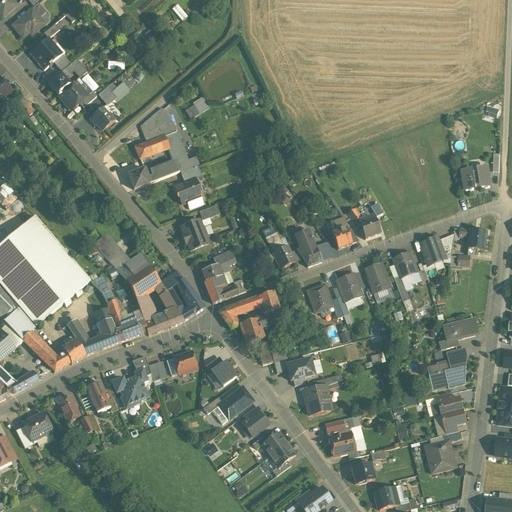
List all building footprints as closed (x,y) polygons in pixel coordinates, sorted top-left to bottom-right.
[(0,0),(0,16),(2,19),(17,7),(12,1),(12,0),(0,0)] [(40,0),(35,0),(30,4),(35,10),(43,2),(40,0)] [(67,14),(72,21),(87,11),(82,4),(67,14)] [(46,25),(33,10),(12,28),(23,40),(29,35),(31,38),(46,25)] [(55,26),(44,35),(48,40),(49,41),(59,32),(55,26)] [(49,41),(48,40),(29,56),(44,73),(48,69),(49,69),(52,67),(51,66),(53,65),(62,57),(49,41)] [(62,57),(53,65),(60,74),(70,66),(62,57)] [(76,61),(60,75),(70,87),(75,83),(86,73),(76,61)] [(70,87),(60,75),(48,85),(58,97),(70,87)] [(0,105),(1,105),(1,101),(9,94),(5,89),(5,88),(0,81),(0,105)] [(70,87),(58,97),(71,112),(79,105),(87,98),(87,97),(75,83),(70,87)] [(116,90),(111,94),(116,99),(127,90),(122,84),(116,90)] [(111,85),(98,97),(102,102),(111,94),(116,90),(111,85)] [(92,93),(87,97),(87,98),(79,105),(83,110),(96,98),(92,93)] [(111,94),(102,102),(106,107),(116,99),(111,94)] [(202,114),(211,108),(204,98),(195,103),(202,114)] [(197,106),(187,111),(191,120),(201,115),(197,106)] [(486,117),(496,121),(499,112),(489,109),(486,117)] [(167,113),(160,110),(140,128),(147,145),(164,138),(164,139),(176,134),(167,113)] [(107,117),(101,111),(91,120),(102,133),(115,122),(108,115),(107,117)] [(140,128),(129,137),(134,149),(147,145),(140,128)] [(188,166),(176,134),(164,139),(169,150),(174,164),(178,174),(190,170),(188,166)] [(147,145),(134,149),(139,162),(169,150),(164,139),(164,138),(147,145)] [(174,164),(150,174),(152,180),(154,184),(178,174),(174,164)] [(197,168),(180,175),(184,185),(185,185),(195,181),(201,178),(197,168)] [(472,172),(462,174),(465,193),(475,191),(475,189),(481,188),(481,190),(491,189),(488,170),(478,171),(479,174),(473,175),(472,172)] [(143,171),(127,177),(133,192),(149,186),(148,182),(143,171)] [(185,185),(173,190),(176,199),(177,199),(180,207),(200,199),(201,199),(197,190),(199,189),(195,181),(185,185)] [(0,204),(15,194),(9,185),(0,190),(0,204)] [(97,188),(91,193),(95,198),(101,192),(97,188)] [(200,199),(186,205),(188,212),(203,206),(200,199)] [(376,205),(370,209),(376,219),(382,216),(376,205)] [(216,208),(199,214),(203,223),(219,216),(216,208)] [(362,224),(354,211),(347,215),(350,220),(357,230),(360,228),(358,225),(362,224)] [(34,218),(0,247),(0,287),(36,329),(90,283),(34,218)] [(362,224),(358,225),(360,228),(365,241),(380,235),(374,219),(362,224)] [(357,230),(350,220),(345,223),(349,228),(352,233),(357,230)] [(199,223),(181,230),(184,237),(182,237),(186,246),(187,246),(190,253),(208,246),(205,239),(207,239),(203,229),(201,230),(199,223)] [(333,223),(326,225),(330,236),(331,236),(331,235),(337,233),(335,229),(333,223)] [(352,233),(349,228),(346,230),(351,246),(359,243),(352,233)] [(337,233),(331,235),(331,236),(337,251),(351,246),(346,230),(337,233)] [(468,232),(460,231),(459,239),(460,239),(467,240),(468,232)] [(309,234),(306,232),(298,236),(297,239),(302,248),(309,260),(311,259),(318,256),(315,248),(313,249),(310,243),(312,239),(309,234)] [(487,234),(471,232),(469,251),(478,252),(485,253),(487,234)] [(283,250),(276,235),(265,241),(272,256),(283,250)] [(454,236),(441,241),(446,253),(452,250),(453,241),(454,236)] [(123,265),(101,240),(93,247),(115,271),(123,265)] [(438,241),(423,246),(425,251),(423,252),(425,259),(427,258),(430,265),(445,260),(438,241)] [(326,244),(315,248),(318,256),(321,263),(333,259),(326,244)] [(302,248),(296,252),(300,258),(302,261),(307,269),(314,266),(311,259),(309,260),(302,248)] [(290,255),(287,249),(283,250),(272,256),(280,272),(295,265),(295,264),(290,255)] [(141,257),(136,251),(128,257),(133,263),(141,257)] [(296,252),(290,255),(295,264),(302,261),(300,258),(296,252)] [(231,253),(225,256),(230,267),(236,264),(231,253)] [(411,255),(393,261),(400,278),(401,281),(418,274),(411,255)] [(222,256),(213,261),(216,267),(226,264),(222,256)] [(318,256),(311,259),(314,266),(321,263),(318,256)] [(133,263),(123,265),(115,271),(126,283),(127,282),(148,267),(141,257),(133,263)] [(471,259),(458,258),(457,268),(470,268),(471,259)] [(216,267),(202,273),(206,284),(204,284),(204,285),(212,306),(223,302),(220,294),(219,289),(227,286),(222,274),(229,272),(226,264),(216,267)] [(382,265),(365,272),(374,296),(391,290),(382,265)] [(148,267),(127,282),(131,290),(133,295),(136,301),(145,295),(153,290),(160,285),(148,267)] [(176,274),(160,285),(166,294),(171,290),(177,285),(182,281),(176,274)] [(361,298),(353,276),(336,283),(342,299),(344,304),(361,298)] [(400,278),(394,280),(400,294),(405,292),(402,283),(401,281),(400,278)] [(192,292),(182,281),(177,285),(184,298),(192,292)] [(241,281),(233,284),(235,289),(235,288),(238,296),(246,293),(241,281)] [(118,311),(115,303),(104,283),(94,288),(101,295),(107,307),(114,327),(122,324),(121,319),(118,313),(118,311)] [(166,294),(160,285),(153,290),(159,298),(166,294)] [(0,289),(18,309),(3,323),(6,326),(21,341),(30,334),(36,329),(0,287),(0,289)] [(324,287),(307,294),(315,315),(332,308),(330,303),(324,287)] [(235,289),(229,291),(228,291),(220,294),(223,302),(238,296),(235,288),(235,289)] [(0,289),(0,319),(3,323),(18,309),(0,289)] [(171,290),(166,294),(175,309),(183,323),(189,320),(184,313),(171,290)] [(196,298),(192,292),(184,298),(189,307),(191,309),(184,313),(189,320),(203,311),(204,310),(196,298)] [(273,293),(223,311),(229,319),(236,316),(260,308),(264,320),(266,329),(283,324),(273,293)] [(167,313),(163,315),(165,318),(156,322),(157,324),(160,323),(163,331),(170,329),(183,323),(175,309),(166,294),(159,298),(167,313)] [(136,301),(135,301),(139,310),(138,310),(142,322),(143,324),(146,334),(148,337),(163,331),(160,323),(157,324),(156,322),(155,320),(156,320),(152,309),(145,295),(136,301)] [(342,299),(336,301),(343,318),(348,316),(344,304),(342,299)] [(343,318),(336,301),(330,303),(332,308),(337,320),(343,318)] [(106,310),(97,314),(95,317),(103,338),(102,338),(102,339),(98,341),(102,351),(120,344),(116,335),(116,334),(115,334),(106,310)] [(229,319),(223,311),(218,314),(224,322),(229,319)] [(236,316),(229,319),(224,322),(230,331),(240,328),(240,327),(236,316)] [(122,324),(114,327),(117,334),(116,335),(120,344),(128,340),(129,341),(146,334),(143,324),(142,322),(136,325),(133,319),(127,322),(122,324)] [(264,320),(240,327),(240,328),(245,345),(263,340),(260,331),(266,329),(264,320)] [(475,320),(447,327),(450,337),(446,338),(447,343),(447,344),(455,342),(475,337),(474,332),(477,331),(475,320)] [(98,341),(89,345),(74,322),(71,324),(66,327),(68,330),(72,336),(76,342),(80,349),(85,357),(102,351),(98,341)] [(21,341),(6,326),(0,332),(15,350),(23,343),(21,341)] [(0,362),(15,350),(0,332),(0,331),(0,362)] [(56,360),(30,334),(21,341),(23,343),(54,374),(70,365),(65,355),(56,360)] [(314,336),(301,340),(302,347),(315,343),(314,336)] [(455,342),(447,344),(447,343),(440,345),(441,352),(456,348),(455,342)] [(72,344),(62,350),(65,355),(70,365),(71,365),(85,357),(76,343),(72,344)] [(284,349),(270,352),(273,364),(285,361),(287,361),(284,349)] [(465,351),(450,354),(453,363),(464,360),(464,361),(467,360),(465,351)] [(270,352),(259,355),(262,367),(273,364),(270,352)] [(191,354),(173,360),(178,376),(196,370),(191,354)] [(384,354),(373,357),(375,365),(386,363),(384,354)] [(145,359),(132,363),(137,374),(149,369),(148,368),(145,359)] [(178,376),(173,360),(166,362),(171,378),(178,376)] [(217,360),(206,368),(210,374),(212,373),(221,366),(217,360)] [(453,363),(438,367),(438,369),(428,371),(432,391),(448,387),(448,389),(465,385),(461,371),(466,369),(464,361),(464,360),(453,363)] [(285,361),(273,364),(276,375),(288,373),(286,367),(287,367),(285,361)] [(304,380),(314,377),(310,361),(287,367),(286,367),(288,373),(290,383),(293,382),(304,380)] [(162,363),(155,366),(160,381),(167,379),(162,363)] [(221,366),(212,373),(223,388),(235,379),(224,364),(221,366)] [(155,366),(148,368),(149,369),(151,376),(153,383),(160,381),(155,366)] [(137,374),(135,375),(136,378),(139,378),(141,384),(146,382),(145,378),(151,376),(149,369),(137,374)] [(2,373),(0,370),(0,383),(12,396),(40,381),(32,374),(13,385),(1,373),(2,373)] [(338,377),(315,383),(317,390),(325,388),(326,391),(341,388),(338,377)] [(136,378),(124,384),(126,390),(120,393),(127,408),(135,404),(136,405),(139,404),(139,402),(148,399),(141,384),(139,378),(136,378)] [(122,380),(112,384),(117,394),(120,393),(126,390),(124,384),(122,380)] [(304,380),(293,382),(294,388),(305,385),(304,380)] [(99,383),(93,386),(94,386),(86,390),(94,407),(97,405),(100,413),(104,411),(105,412),(110,409),(102,389),(99,383)] [(0,384),(0,403),(12,396),(0,384)] [(107,387),(102,389),(110,409),(112,415),(118,412),(107,387)] [(317,390),(303,393),(309,417),(331,412),(326,391),(325,388),(317,390)] [(253,403),(242,389),(221,404),(218,407),(218,408),(228,421),(253,403)] [(511,390),(507,390),(502,389),(497,427),(511,428),(511,390)] [(449,395),(438,398),(439,404),(451,402),(449,395)] [(70,398),(57,405),(67,424),(80,418),(70,398)] [(451,402),(439,404),(442,417),(463,412),(460,399),(451,402)] [(218,400),(203,410),(207,416),(212,412),(212,413),(218,408),(218,407),(221,404),(218,400)] [(256,408),(243,418),(247,423),(260,413),(256,408)] [(463,412),(442,417),(446,430),(457,427),(466,425),(463,412)] [(247,423),(240,428),(244,434),(248,434),(252,439),(268,427),(261,418),(262,417),(260,413),(247,423)] [(43,415),(23,425),(24,428),(32,442),(35,441),(52,432),(43,415)] [(87,419),(80,422),(86,435),(93,431),(87,419)] [(342,422),(325,426),(327,436),(345,431),(342,422)] [(408,427),(399,430),(402,440),(411,437),(408,427)] [(457,427),(446,430),(447,436),(459,434),(457,427)] [(32,442),(24,428),(15,433),(24,450),(36,444),(35,441),(32,442)] [(350,434),(328,440),(333,458),(339,456),(339,457),(347,455),(347,454),(355,452),(350,434)] [(270,440),(261,447),(261,448),(269,458),(286,446),(278,435),(270,440)] [(267,436),(252,446),(256,451),(261,448),(261,447),(270,440),(267,436)] [(15,453),(7,438),(0,442),(8,457),(15,453)] [(0,441),(0,468),(11,463),(8,457),(0,442),(0,441)] [(511,442),(497,441),(495,458),(511,459),(511,442)] [(450,442),(425,449),(432,476),(457,470),(450,442)] [(212,456),(219,450),(215,444),(208,450),(212,456)] [(286,446),(269,458),(277,469),(278,470),(287,463),(295,457),(286,446)] [(15,453),(8,457),(11,463),(18,459),(15,453)] [(359,453),(347,455),(349,461),(360,458),(359,453)] [(383,453),(371,456),(373,464),(385,460),(383,453)] [(287,463),(278,470),(277,469),(272,473),(276,478),(290,468),(287,463)] [(370,465),(351,470),(355,486),(365,483),(365,484),(374,482),(370,465)] [(235,487),(243,497),(249,493),(241,483),(235,487)] [(403,501),(400,488),(394,489),(399,507),(408,504),(408,502),(408,500),(403,501)] [(394,489),(375,494),(379,511),(382,511),(395,509),(399,508),(399,507),(394,489)] [(312,497),(300,505),(301,506),(305,511),(317,511),(331,503),(321,490),(312,497)] [(308,492),(295,502),(299,507),(301,506),(300,505),(312,497),(308,492)] [(511,496),(500,495),(499,502),(511,503),(511,496)] [(408,504),(399,507),(399,508),(395,509),(395,511),(409,511),(417,510),(415,501),(408,502),(408,504)] [(486,511),(511,511),(511,503),(499,502),(499,503),(488,502),(486,511)]
